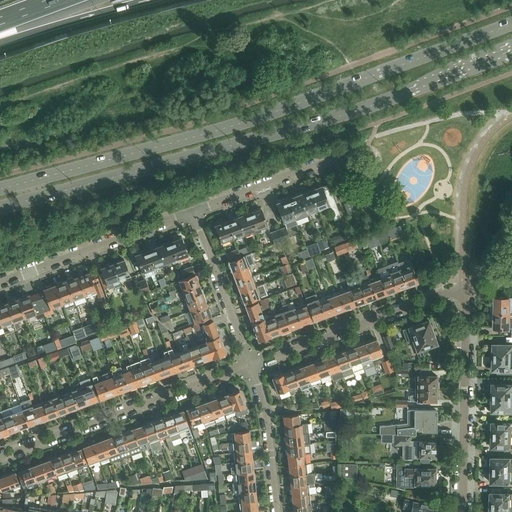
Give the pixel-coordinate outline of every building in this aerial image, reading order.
[(316,187),(310,189),(318,209),(330,205),(335,220),(341,218),(329,187),(324,189),(322,186),(317,188),(316,187)] [(345,188),(340,190),(337,191),(341,200),(349,197),(345,188)] [(304,193),(299,194),(306,213),(318,209),(310,189),(305,191),(304,193)] [(294,195),(288,197),(296,220),(307,216),(306,213),(299,194),(295,196),(294,195)] [(298,224),(296,220),(288,197),(282,200),(282,201),(277,203),(284,222),(284,221),(287,228),(298,224)] [(354,213),(350,201),(344,203),(348,215),(354,213)] [(254,211),(249,213),(256,231),(268,226),(261,208),(260,209),(260,208),(254,210),(254,211)] [(245,213),(238,216),(245,235),(256,231),(249,213),(245,214),(245,213)] [(231,220),(227,221),(234,239),(245,235),(238,216),(231,219),(231,220)] [(222,244),(234,239),(227,221),(223,223),(222,222),(216,224),(216,225),(215,226),(222,244)] [(404,235),(400,225),(387,230),(391,240),(404,235)] [(286,227),(278,230),(282,241),(290,238),(286,227)] [(277,243),(282,241),(278,230),(270,233),(274,244),(277,243)] [(376,234),(380,244),(383,243),(381,239),(389,236),(387,230),(376,234)] [(175,241),(170,242),(177,261),(188,256),(182,238),(181,238),(180,237),(175,239),(175,241)] [(320,242),(322,249),(330,246),(328,239),(320,242)] [(344,243),(347,251),(358,247),(355,240),(344,243)] [(165,243),(158,245),(166,265),(177,261),(170,242),(166,244),(165,243)] [(347,251),(344,243),(335,247),(338,255),(347,251)] [(153,249),(148,251),(155,269),(166,265),(158,245),(152,248),(153,249)] [(238,249),(226,254),(228,259),(240,255),(238,249)] [(143,273),(155,269),(148,251),(143,252),(143,251),(137,253),(137,255),(136,255),(143,273)] [(333,252),(325,255),(327,261),(335,258),(333,252)] [(233,272),(249,266),(245,255),(229,261),(229,263),(229,264),(230,268),(231,268),(233,272)] [(323,256),(316,258),(318,264),(325,261),(323,256)] [(114,263),(113,264),(119,279),(126,277),(127,280),(131,279),(124,259),(120,261),(119,260),(114,262),(114,263)] [(388,265),(390,272),(397,290),(402,288),(403,289),(406,288),(406,286),(407,286),(401,269),(398,261),(388,265)] [(112,282),(119,279),(113,264),(112,264),(111,263),(106,265),(106,266),(102,268),(103,273),(99,275),(106,294),(111,292),(109,287),(114,285),(112,282)] [(285,273),(290,270),(287,263),(282,265),(285,273)] [(411,265),(401,269),(407,286),(408,286),(409,286),(412,285),(413,284),(418,282),(411,265)] [(234,278),(236,283),(253,276),(249,266),(233,272),(235,276),(234,278)] [(192,267),(181,271),(183,277),(194,273),(192,267)] [(89,272),(78,277),(85,296),(96,291),(98,298),(104,296),(96,274),(91,276),(89,272)] [(390,272),(380,276),(387,294),(388,293),(389,294),(392,293),(392,291),(397,290),(390,272)] [(179,280),(183,291),(199,285),(197,281),(198,279),(197,276),(195,275),(195,274),(179,280)] [(292,275),(285,278),(287,286),(295,283),(292,275)] [(368,276),(368,275),(357,278),(366,301),(367,301),(368,301),(371,301),(371,299),(376,297),(370,280),(368,276)] [(239,288),(241,293),(257,287),(253,276),(236,283),(238,288),(239,288)] [(387,294),(380,276),(370,280),(376,297),(382,295),(383,296),(385,295),(386,294),(387,294)] [(78,277),(67,281),(73,300),(85,296),(78,277)] [(347,282),(349,287),(355,305),(361,303),(362,304),(364,303),(365,302),(366,301),(357,278),(347,282)] [(146,280),(138,282),(142,293),(150,291),(146,280)] [(67,281),(56,285),(62,304),(64,309),(75,305),(73,300),(67,281)] [(44,289),(45,292),(38,295),(45,316),(53,313),(51,308),(62,304),(56,285),(44,289)] [(199,285),(183,291),(187,301),(204,295),(202,290),(200,289),(199,285)] [(261,297),(257,287),(241,293),(242,297),(242,299),(243,301),(244,302),(245,303),(261,297)] [(349,287),(339,291),(345,309),(346,308),(348,309),(350,308),(351,307),(355,305),(349,287)] [(177,297),(174,290),(169,292),(172,299),(177,297)] [(345,309),(339,291),(328,295),(335,313),(340,311),(341,312),(344,311),(344,309),(345,309)] [(29,295),(18,299),(24,318),(36,314),(38,319),(45,316),(38,295),(30,298),(29,295)] [(187,301),(191,311),(207,306),(205,301),(206,300),(204,295),(187,301)] [(328,295),(318,299),(324,317),(326,316),(327,317),(330,316),(330,314),(335,313),(328,295)] [(493,313),(510,314),(511,313),(511,297),(495,297),(495,305),(493,305),(493,313)] [(18,299),(6,303),(13,322),(16,330),(20,328),(17,320),(24,318),(18,299)] [(281,301),(284,311),(291,329),(296,327),(297,328),(300,327),(301,325),(295,308),(293,303),(286,305),(284,299),(281,301)] [(324,317),(318,299),(307,303),(314,320),(319,318),(320,319),(323,318),(324,317)] [(261,340),(271,336),(264,319),(258,301),(246,306),(258,339),(261,340)] [(6,303),(0,305),(0,319),(2,326),(13,322),(6,303)] [(305,304),(295,308),(301,325),(303,325),(304,325),(307,324),(307,323),(312,321),(305,304)] [(207,306),(191,311),(189,312),(193,323),(211,316),(210,315),(211,313),(210,310),(208,309),(207,306)] [(291,329),(284,311),(274,315),(281,333),(283,332),(284,333),(287,332),(287,330),(291,329)] [(510,314),(493,313),(492,321),(494,321),(494,329),(510,330),(511,329),(511,319),(510,319),(510,314)] [(274,315),(264,319),(271,336),(276,335),(277,335),(280,334),(280,333),(281,333),(274,315)] [(170,319),(162,322),(171,331),(174,330),(170,319)] [(137,327),(135,320),(128,322),(130,329),(137,327)] [(203,332),(205,337),(213,358),(225,353),(219,336),(218,336),(212,320),(203,324),(206,331),(203,332)] [(430,325),(428,320),(402,329),(407,341),(415,338),(434,331),(431,325),(430,325)] [(157,322),(161,333),(168,331),(159,322),(157,322)] [(126,326),(119,328),(121,334),(128,331),(126,326)] [(117,329),(108,332),(109,337),(119,333),(117,329)] [(416,345),(417,351),(419,356),(423,354),(424,354),(424,353),(425,352),(425,351),(424,351),(424,349),(437,344),(435,339),(437,338),(434,331),(415,338),(418,345),(416,345)] [(389,334),(383,336),(389,350),(394,348),(389,334)] [(203,343),(198,345),(204,362),(210,360),(210,359),(213,358),(205,337),(201,338),(203,343)] [(89,339),(81,342),(80,345),(82,351),(92,348),(89,339)] [(366,343),(372,359),(383,355),(377,339),(372,341),(370,340),(367,341),(366,343)] [(198,364),(204,362),(198,345),(192,347),(191,342),(186,343),(194,364),(197,363),(198,364)] [(79,343),(68,346),(72,360),(83,357),(79,343)] [(184,350),(179,352),(185,369),(191,367),(192,365),(194,364),(186,343),(182,345),(184,350)] [(360,344),(355,346),(364,369),(374,365),(372,359),(366,343),(361,345),(360,344)] [(492,351),(492,357),(511,357),(511,344),(494,344),(494,349),(492,351)] [(46,351),(44,345),(36,348),(38,354),(46,351)] [(364,369),(355,346),(350,348),(349,349),(345,351),(353,373),(364,369)] [(37,354),(35,349),(27,351),(29,357),(37,354)] [(179,371),(185,369),(179,352),(174,354),(172,349),(168,350),(176,371),(178,370),(179,371)] [(165,357),(160,359),(167,376),(172,374),(173,372),(176,371),(168,350),(164,352),(165,357)] [(340,351),(335,353),(343,376),(353,373),(345,351),(341,352),(340,351)] [(328,357),(325,358),(331,375),(333,380),(343,376),(335,353),(329,355),(328,357)] [(153,356),(149,357),(157,378),(159,377),(160,378),(167,376),(160,359),(155,361),(153,356)] [(139,361),(148,383),(154,380),(154,379),(157,378),(149,357),(139,361)] [(511,357),(492,357),(492,364),(493,366),(493,370),(502,371),(502,374),(511,373),(511,357)] [(319,359),(314,361),(320,378),(331,375),(325,358),(321,360),(319,359)] [(389,358),(381,361),(386,373),(394,370),(389,358)] [(35,359),(27,362),(30,369),(37,366),(35,359)] [(130,364),(138,385),(140,384),(142,385),(148,383),(139,361),(130,364)] [(308,364),(304,366),(310,382),(320,378),(314,361),(309,363),(308,364)] [(7,368),(9,373),(19,369),(17,364),(7,368)] [(121,368),(123,373),(129,389),(135,387),(135,386),(138,385),(130,364),(121,368)] [(298,367),(293,369),(300,386),(310,382),(304,366),(300,367),(298,367)] [(123,373),(121,368),(120,367),(115,369),(111,371),(119,392),(121,391),(123,392),(129,389),(123,373)] [(9,373),(7,368),(0,370),(0,376),(9,374),(9,373)] [(287,372),(283,374),(289,390),(300,386),(293,369),(288,371),(287,372)] [(109,378),(104,380),(110,397),(116,394),(116,393),(119,392),(111,371),(107,373),(109,378)] [(279,394),(289,390),(283,374),(280,375),(278,374),(274,376),(274,377),(273,377),(276,387),(275,388),(276,391),(278,392),(279,394)] [(416,375),(416,388),(438,388),(438,380),(437,380),(437,376),(416,375)] [(104,399),(110,397),(104,380),(99,382),(97,376),(92,377),(100,399),(103,398),(104,399)] [(98,400),(90,378),(79,382),(81,387),(88,405),(94,403),(93,402),(98,400)] [(384,392),(381,384),(371,388),(374,395),(384,392)] [(511,384),(493,384),(493,389),(491,391),(491,398),(511,398),(511,384)] [(88,405),(81,387),(72,391),(78,407),(82,406),(82,407),(88,405)] [(438,388),(416,388),(415,396),(410,396),(410,401),(436,401),(436,397),(438,397),(438,388)] [(232,393),(228,395),(234,411),(245,408),(245,406),(245,404),(244,401),(243,400),(239,390),(238,391),(237,390),(233,391),(232,393)] [(72,391),(62,395),(68,412),(74,410),(73,409),(78,407),(72,391)] [(361,393),(351,397),(352,402),(363,398),(361,393)] [(68,412),(62,395),(52,398),(58,415),(62,413),(63,414),(68,412)] [(223,395),(217,397),(224,415),(234,411),(228,395),(225,396),(223,395)] [(211,401),(207,402),(214,419),(224,415),(217,397),(212,399),(211,401)] [(52,398),(42,402),(48,419),(54,417),(54,416),(58,415),(52,398)] [(511,398),(491,398),(491,405),(493,407),(493,412),(511,411),(511,398)] [(20,403),(20,404),(29,427),(34,425),(34,423),(38,422),(32,405),(30,399),(20,403)] [(42,402),(32,405),(38,422),(43,420),(43,421),(48,419),(42,402)] [(202,402),(197,405),(203,423),(214,419),(207,402),(204,403),(202,402)] [(23,429),(29,427),(20,404),(10,407),(18,429),(23,428),(23,429)] [(197,428),(196,425),(203,423),(197,405),(192,406),(191,408),(187,410),(192,424),(190,425),(195,438),(199,436),(197,428)] [(1,411),(3,417),(9,434),(14,432),(14,431),(18,429),(10,407),(1,411)] [(396,434),(411,434),(416,434),(416,429),(422,428),(422,431),(436,432),(436,411),(408,410),(408,427),(397,429),(396,433),(396,434)] [(192,438),(183,411),(179,413),(177,412),(172,414),(180,437),(186,435),(187,440),(192,438)] [(283,415),(284,426),(302,424),(301,413),(283,415)] [(166,417),(163,419),(171,441),(180,437),(172,414),(167,416),(166,417)] [(9,434),(3,417),(0,417),(0,435),(3,435),(3,436),(9,434)] [(157,419),(152,421),(159,439),(165,437),(169,450),(174,449),(171,441),(163,419),(159,420),(157,419)] [(143,426),(149,443),(152,451),(162,447),(159,439),(152,421),(147,423),(146,425),(143,426)] [(491,429),(491,435),(511,435),(511,422),(492,422),(492,427),(491,429)] [(284,426),(285,436),(303,434),(302,424),(284,426)] [(139,447),(149,443),(143,426),(139,427),(138,426),(132,428),(139,447)] [(127,432),(123,433),(131,455),(131,456),(141,452),(139,447),(132,428),(128,430),(127,432)] [(232,433),(233,443),(250,441),(249,431),(232,433)] [(131,455),(123,433),(119,434),(118,434),(113,436),(121,459),(123,459),(129,456),(131,455)] [(287,446),(304,444),(310,443),(309,433),(303,434),(285,436),(287,446)] [(417,441),(411,441),(411,434),(396,434),(394,434),(394,445),(410,445),(410,446),(411,447),(411,448),(412,448),(413,449),(414,449),(415,449),(416,449),(416,457),(435,457),(436,441),(417,441)] [(511,435),(491,435),(491,442),(492,443),(492,448),(511,448),(511,435)] [(120,460),(121,459),(113,436),(108,437),(107,439),(103,440),(109,457),(111,462),(113,462),(120,460)] [(99,461),(109,457),(103,440),(100,442),(98,441),(93,443),(99,461)] [(251,451),(250,441),(233,443),(234,453),(251,451)] [(83,448),(89,465),(99,461),(93,443),(88,445),(87,446),(83,448)] [(288,456),(305,454),(311,453),(310,443),(304,444),(287,446),(288,456)] [(77,449),(70,451),(77,469),(87,465),(81,449),(77,450),(77,449)] [(65,454),(61,456),(67,472),(77,469),(70,451),(65,453),(65,454)] [(234,453),(235,462),(252,461),(251,451),(234,453)] [(289,466),(306,464),(305,454),(288,456),(289,466)] [(57,456),(51,459),(57,476),(67,472),(61,456),(57,458),(57,456)] [(490,464),(490,470),(511,470),(511,458),(492,458),(492,462),(490,464)] [(45,462),(41,463),(47,480),(57,476),(51,459),(45,461),(45,462)] [(261,459),(254,460),(255,467),(262,466),(261,459)] [(231,473),(237,473),(253,471),(252,461),(235,462),(236,467),(231,467),(231,473)] [(435,468),(417,468),(417,463),(402,462),(402,468),(405,468),(405,475),(415,475),(415,484),(435,484),(435,468)] [(31,466),(37,483),(47,480),(41,463),(37,465),(37,464),(31,466)] [(289,466),(290,475),(307,473),(306,464),(289,466)] [(196,479),(205,478),(201,465),(192,468),(196,479)] [(23,488),(27,487),(37,483),(31,466),(25,468),(26,469),(21,470),(21,472),(17,473),(23,488)] [(511,470),(490,470),(490,477),(491,478),(491,483),(511,483),(511,470)] [(237,473),(238,483),(254,481),(253,471),(237,473)] [(1,478),(0,478),(0,485),(1,490),(10,487),(11,489),(20,486),(15,473),(7,476),(6,475),(1,477),(1,478)] [(140,482),(137,473),(129,476),(131,484),(140,482)] [(308,480),(307,473),(290,475),(291,486),(314,483),(313,479),(308,480)] [(142,484),(152,482),(149,475),(140,478),(142,484)] [(69,492),(74,491),(69,477),(64,479),(69,492)] [(254,481),(238,483),(232,483),(234,493),(239,492),(256,491),(254,481)] [(95,490),(95,488),(93,482),(83,486),(85,490),(95,490)] [(291,486),(292,495),(309,494),(309,488),(314,487),(314,483),(291,486)] [(332,486),(325,486),(326,497),(332,497),(333,487),(333,486),(332,486)] [(163,489),(153,488),(152,495),(162,496),(163,489)] [(239,492),(240,503),(257,501),(256,491),(239,492)] [(511,493),(491,493),(491,498),(490,499),(490,506),(511,506),(511,493)] [(293,505),(310,504),(309,494),(292,495),(293,505)] [(403,508),(411,510),(410,511),(438,511),(439,506),(405,499),(403,508)] [(257,501),(240,503),(240,511),(243,511),(258,511),(257,501)]
